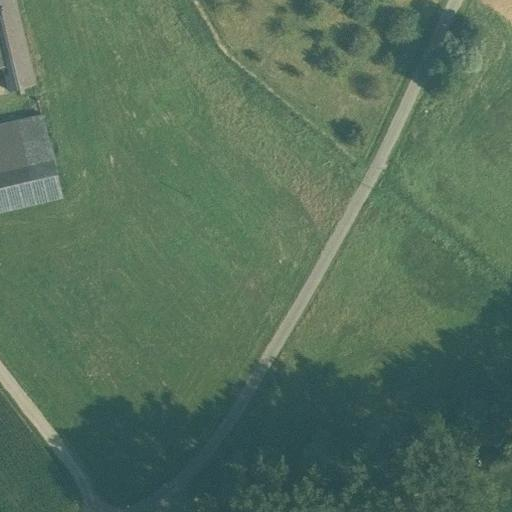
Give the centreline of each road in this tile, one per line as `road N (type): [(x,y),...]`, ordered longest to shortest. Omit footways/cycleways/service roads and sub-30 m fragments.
road 1 (track): [(455,0),(330,261),(221,441),(160,499)]
road 2 (track): [(511,416),(280,477),(160,499)]
road 3 (track): [(0,373),(102,511)]
